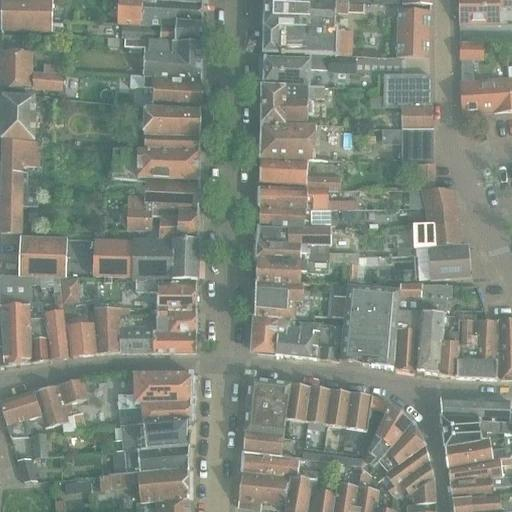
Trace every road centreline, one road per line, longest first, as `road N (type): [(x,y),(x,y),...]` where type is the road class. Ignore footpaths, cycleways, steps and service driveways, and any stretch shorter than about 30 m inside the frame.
road 1 (residential): [(222,370),(233,0)]
road 2 (residential): [(0,383),(137,367),(222,370)]
road 3 (residential): [(425,392),(222,370)]
road 4 (residential): [(444,0),(448,127),(460,162)]
road 5 (residential): [(217,511),(222,370)]
road 6 (residential): [(447,511),(425,392)]
